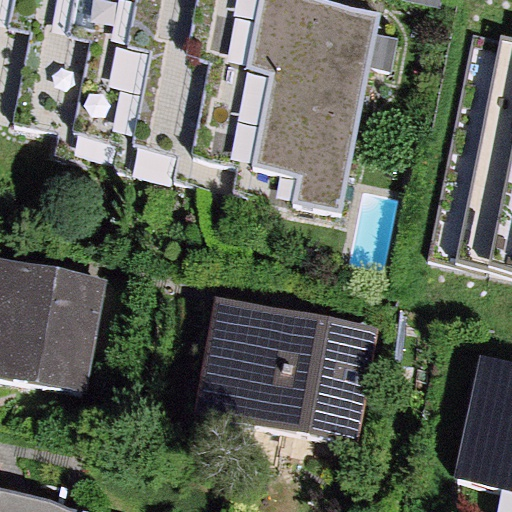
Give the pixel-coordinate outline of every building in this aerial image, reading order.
[(298,0),(3,0),(0,18),(0,138),(297,193),(292,223),(347,233),(384,31),(296,15),(298,0)] [(511,278),(511,45),(483,40),(436,263),(511,278)] [(109,296),(0,277),(0,396),(89,412),(109,296)] [(380,344),(220,315),(200,428),(359,457),(380,344)] [(511,376),(480,369),(465,432),(484,437),(470,491),(511,501),(511,376)]
